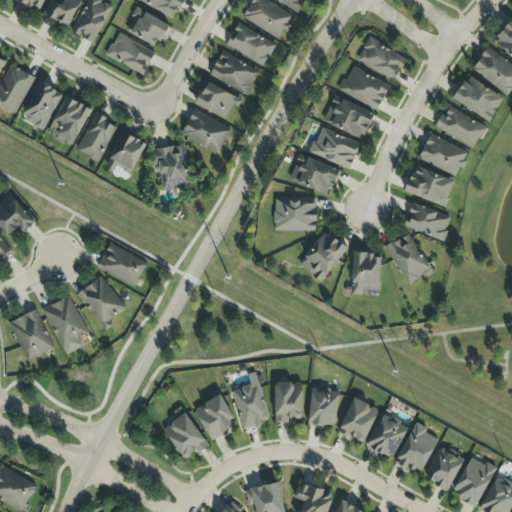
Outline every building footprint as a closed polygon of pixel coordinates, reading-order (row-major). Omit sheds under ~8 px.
[(70,27),(80,0),(51,0),(45,17),(70,27)] [(89,0),(72,32),(93,44),(113,8),(99,0),(89,0)] [(252,0),(242,18),(278,39),(287,24),(292,16),(264,0),(252,0)] [(125,31),(156,48),(168,26),(138,8),(125,31)] [(493,40),(511,58),(511,20),(493,40)] [(225,46),(263,66),(275,44),(237,24),(225,46)] [(155,53),(118,34),(106,56),(143,75),(155,53)] [(407,57),(367,39),(356,63),(396,80),(407,57)] [(472,70),(508,95),(511,88),(511,65),(486,48),(472,70)] [(260,72),(222,51),(209,75),(247,96),(260,72)] [(0,83),(0,105),(15,114),(35,78),(10,65),(0,83)] [(390,84),(350,68),(340,93),(379,109),(390,84)] [(490,122),(503,97),(467,77),(453,101),(490,122)] [(237,108),(242,100),(205,82),(194,104),(225,119),(231,106),(237,108)] [(62,93),(38,83),(22,121),(45,131),(62,93)] [(73,147),(90,108),(65,97),(48,136),(73,147)] [(362,139),(373,113),(342,101),(341,105),(332,101),(323,123),(362,139)] [(435,128),(474,149),(486,128),(448,106),(435,128)] [(181,135),(217,155),(231,130),(194,110),(181,135)] [(115,127),(105,123),(108,118),(95,113),(77,152),(99,162),(115,127)] [(349,169),(359,144),(320,128),(310,153),(349,169)] [(105,166),(129,178),(146,144),(122,132),(105,166)] [(468,153),(430,134),(418,159),(457,177),(468,153)] [(187,188),(186,147),(157,148),(158,189),(187,188)] [(329,196),(339,170),(299,155),(289,181),(329,196)] [(445,207),(455,181),(415,167),(405,193),(445,207)] [(25,233),(36,220),(8,194),(0,202),(0,226),(9,236),(18,226),(25,233)] [(316,232),(317,198),(274,198),(274,231),(316,232)] [(404,228),(443,241),(451,217),(412,204),(404,228)] [(347,248),(324,231),(298,266),(321,283),(347,248)] [(385,248),(407,285),(430,271),(409,234),(385,248)] [(0,258),(10,250),(0,237),(0,258)] [(97,268),(134,288),(147,263),(109,244),(97,268)] [(380,292),(381,258),(373,258),(373,253),(353,253),(351,295),(363,296),(364,291),(380,292)] [(127,304),(98,276),(76,299),(105,326),(127,304)] [(83,346),(79,338),(88,333),(69,296),(42,310),(66,355),(83,346)] [(37,311),(9,322),(25,361),(53,350),(37,311)] [(233,390),(241,430),(262,426),(261,422),(268,420),(257,373),(247,375),(250,386),(233,390)] [(274,423),(290,423),(290,419),(302,419),(302,383),(275,382),(274,423)] [(209,394),(212,400),(194,410),(210,439),(237,424),(218,389),(209,394)] [(337,426),(338,391),(310,390),(309,425),(337,426)] [(338,433),(364,443),(378,410),(352,399),(338,433)] [(163,428),(183,461),(207,446),(187,414),(163,428)] [(367,449),(393,459),(406,426),(381,415),(367,449)] [(396,463),(422,474),(437,440),(425,434),(427,429),(414,423),(396,463)] [(440,447),(423,479),(447,491),(464,460),(440,447)] [(475,507),(496,468),(486,463),(484,466),(470,459),(451,494),(475,507)] [(21,511),(36,486),(1,466),(0,467),(0,500),(19,511),(21,511)] [(508,511),(511,506),(511,487),(496,478),(479,509),(484,511),(508,511)] [(255,511),(285,511),(278,482),(245,490),(248,506),(254,505),(255,511)] [(327,511),(333,494),(299,483),(294,499),(302,501),(298,511),(327,511)] [(334,511),(365,511),(340,501),(334,511)]
